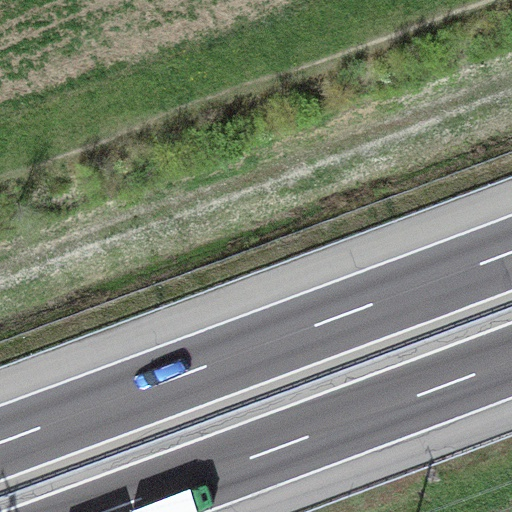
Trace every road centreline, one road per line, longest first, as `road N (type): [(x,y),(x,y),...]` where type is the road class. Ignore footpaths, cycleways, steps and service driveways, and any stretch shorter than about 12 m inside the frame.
road 1 (motorway): [(511,252),(0,446)]
road 2 (motorway): [(98,511),(511,354)]
